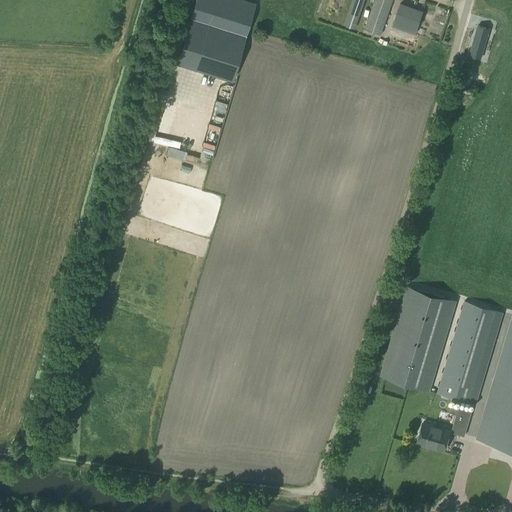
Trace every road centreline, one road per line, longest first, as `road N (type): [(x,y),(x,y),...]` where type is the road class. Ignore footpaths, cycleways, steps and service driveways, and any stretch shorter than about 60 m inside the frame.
road 1 (unclassified): [(464,511),(313,493),(467,0)]
road 2 (unknown): [(184,0),(166,49),(167,84),(205,95)]
